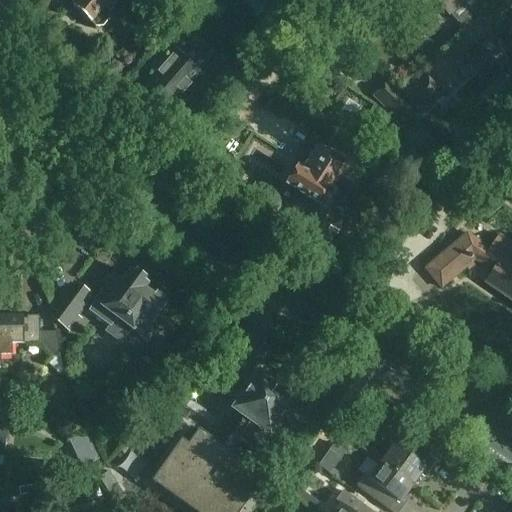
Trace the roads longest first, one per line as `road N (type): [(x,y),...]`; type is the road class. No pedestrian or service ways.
road 1 (secondary): [(505,444),(243,265),(0,73)]
road 2 (track): [(357,0),(144,189)]
